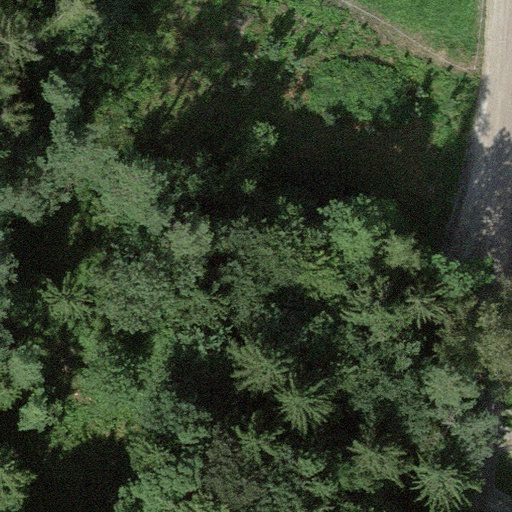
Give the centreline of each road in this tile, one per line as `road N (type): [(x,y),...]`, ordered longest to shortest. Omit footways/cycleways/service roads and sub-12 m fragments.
road 1 (track): [(462,511),(482,392),(510,0)]
road 2 (track): [(378,511),(413,424),(439,292),(492,171)]
